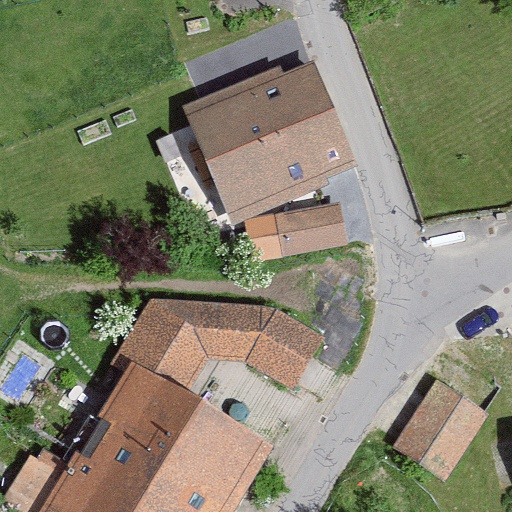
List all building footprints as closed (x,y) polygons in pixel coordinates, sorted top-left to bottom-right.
[(303,57),(183,108),(230,218),(350,167),(303,57)] [(333,204),(271,217),(279,254),(341,242),(333,204)] [(152,302),(123,369),(178,402),(201,362),(241,365),(288,395),(316,339),(266,308),(152,302)] [(178,402),(123,369),(36,511),(232,511),(267,456),(178,402)] [(394,445),(451,478),(490,410),(433,377),(394,445)]
